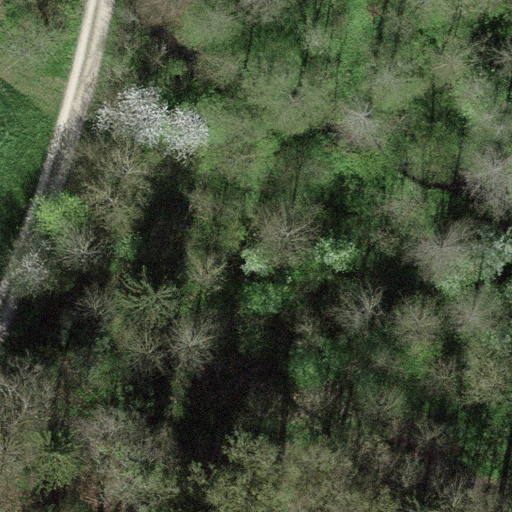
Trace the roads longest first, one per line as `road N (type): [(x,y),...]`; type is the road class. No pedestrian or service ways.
road 1 (track): [(0,405),(171,455),(479,497),(511,510)]
road 2 (track): [(99,0),(71,118),(0,314)]
